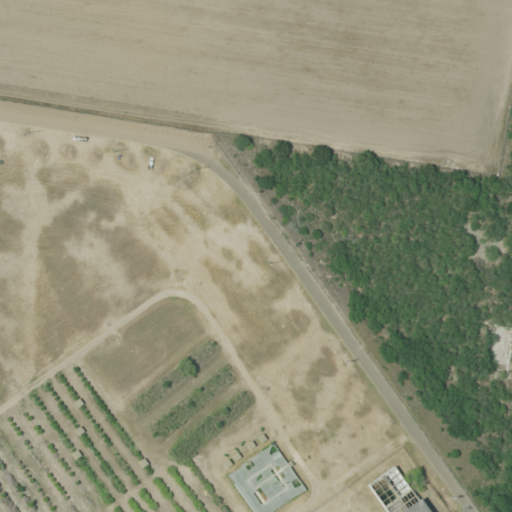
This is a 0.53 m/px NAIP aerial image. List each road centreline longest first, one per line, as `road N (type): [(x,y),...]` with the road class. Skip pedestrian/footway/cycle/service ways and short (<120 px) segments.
road 1 (residential): [(190,150),(243,193),(473,511)]
road 2 (residential): [(0,113),(190,150)]
